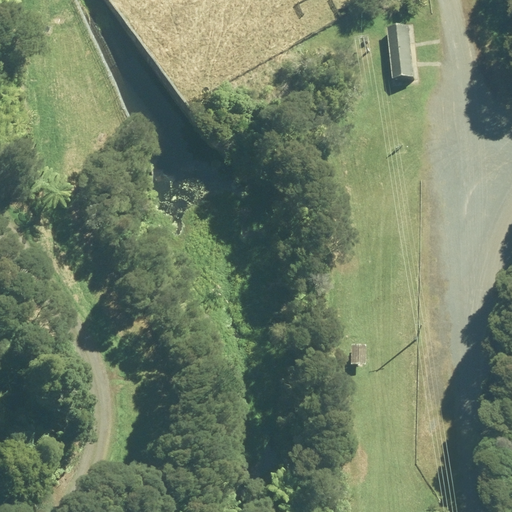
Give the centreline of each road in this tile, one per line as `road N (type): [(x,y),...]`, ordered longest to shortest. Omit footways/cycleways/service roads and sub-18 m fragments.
road 1 (track): [(70,511),(106,451),(84,331),(0,209)]
road 2 (track): [(458,0),(471,180)]
